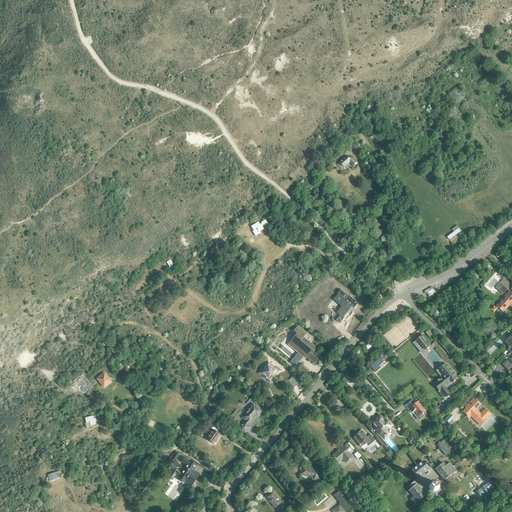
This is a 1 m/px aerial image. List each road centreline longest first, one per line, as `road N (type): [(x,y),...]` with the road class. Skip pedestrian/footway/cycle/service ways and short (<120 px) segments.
road 1 (residential): [(231,511),(227,489),(378,313),(405,293)]
road 2 (unclassified): [(511,403),(405,293)]
road 3 (residential): [(405,293),(511,225)]
